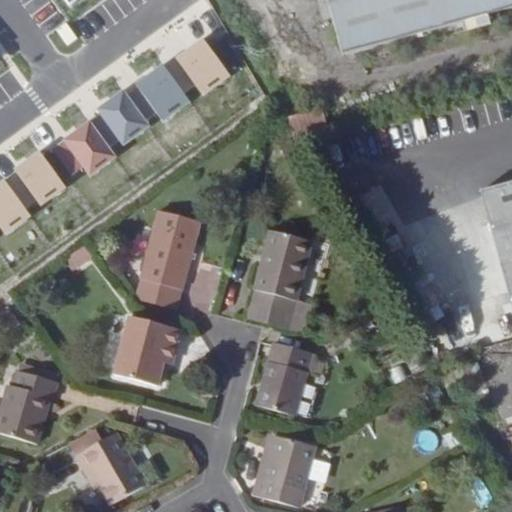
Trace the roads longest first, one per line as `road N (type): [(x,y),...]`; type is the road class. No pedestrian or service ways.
road 1 (unknown): [(375,176),(511,129)]
road 2 (residential): [(60,82),(176,0)]
road 3 (residential): [(211,326),(250,349),(224,440)]
